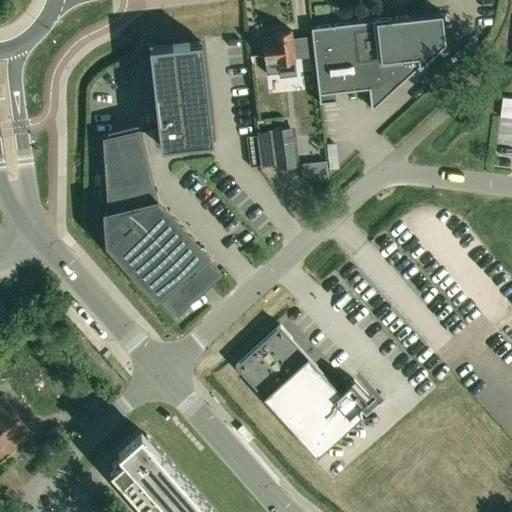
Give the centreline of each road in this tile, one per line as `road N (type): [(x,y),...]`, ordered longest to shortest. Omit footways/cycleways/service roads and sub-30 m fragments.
road 1 (unclassified): [(168,373),(384,165)]
road 2 (unclassified): [(19,506),(168,373)]
road 3 (unclassified): [(41,232),(168,373)]
road 4 (unclassified): [(384,165),(480,75),(511,28)]
road 5 (unclassified): [(41,232),(25,178),(18,49)]
road 6 (unclassified): [(168,373),(288,511)]
road 7 (unclassified): [(384,165),(511,186)]
